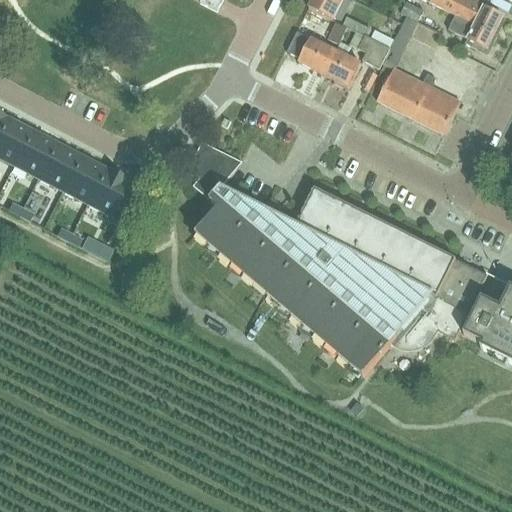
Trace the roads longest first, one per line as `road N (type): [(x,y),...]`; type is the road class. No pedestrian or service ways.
road 1 (residential): [(228,80),(157,150),(111,145),(0,93)]
road 2 (residential): [(463,198),(315,126)]
road 3 (residential): [(315,126),(282,198),(238,177)]
